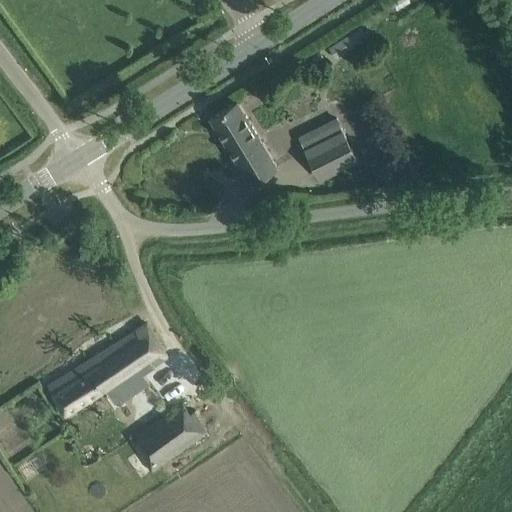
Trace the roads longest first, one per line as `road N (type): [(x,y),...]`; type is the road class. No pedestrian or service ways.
road 1 (residential): [(78,158),(116,211),(152,230),(511,197)]
road 2 (track): [(299,511),(150,307),(116,211)]
road 3 (tertiary): [(78,158),(267,42)]
road 4 (unclassified): [(78,158),(0,53)]
